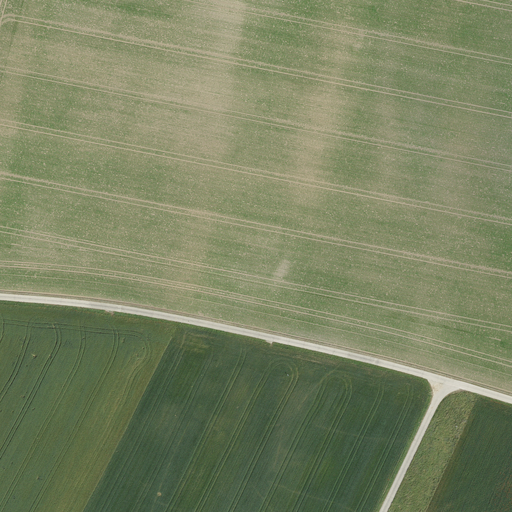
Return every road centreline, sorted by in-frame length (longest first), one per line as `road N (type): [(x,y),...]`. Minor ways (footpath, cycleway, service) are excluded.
road 1 (track): [(511,399),(205,323),(0,296)]
road 2 (track): [(382,511),(444,380)]
